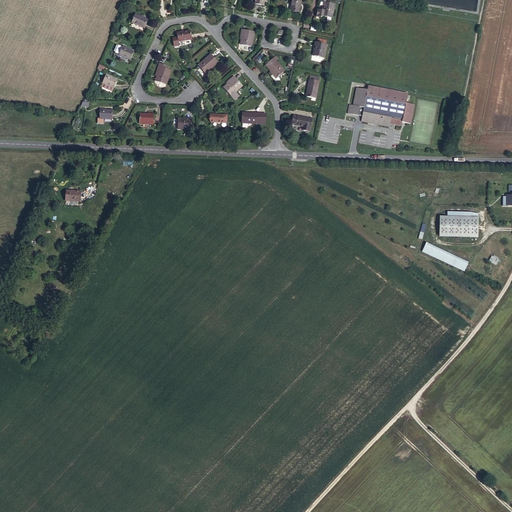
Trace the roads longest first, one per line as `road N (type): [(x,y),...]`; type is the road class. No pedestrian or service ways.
road 1 (track): [(306,511),(484,319),(511,275)]
road 2 (tertiary): [(0,143),(274,154)]
road 3 (residential): [(194,89),(180,100),(142,99),(134,86),(161,24),(198,17),(212,33)]
road 4 (tertiary): [(350,157),(511,161)]
road 5 (track): [(406,407),(511,509)]
road 6 (residential): [(212,33),(276,105),(274,154)]
